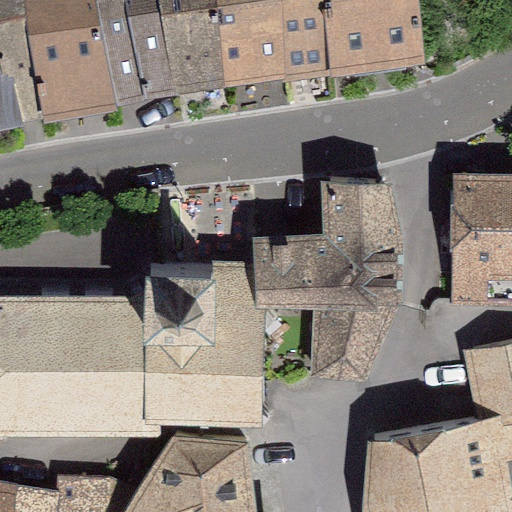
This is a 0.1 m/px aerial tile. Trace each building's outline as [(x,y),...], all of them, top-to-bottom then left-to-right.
[(30,0),(0,0),(0,40),(14,121),(50,116),(30,0)] [(0,0),(0,129),(15,127),(14,121),(0,40),(0,0)] [(101,0),(30,0),(50,116),(120,102),(101,0)] [(179,91),(166,0),(102,0),(120,102),(179,91)] [(285,0),(166,0),(179,91),(290,79),(285,0)] [(334,0),(285,0),(290,79),(339,72),(334,0)] [(334,0),(339,72),(429,63),(424,0),(334,0)] [(511,176),(460,176),(457,304),(511,305),(511,176)] [(394,184),(326,180),(327,233),(261,236),(261,260),(261,306),(317,306),(318,376),(370,378),(405,302),(404,248),(394,184)] [(135,288),(0,288),(0,435),(152,435),(152,415),(261,415),(261,306),(261,260),(135,261),(135,288)] [(511,346),(469,353),(482,419),(377,441),(368,509),(368,511),(257,511),(249,443),(178,434),(139,491),(108,478),(108,511),(511,511),(511,454),(507,423),(511,422),(511,346)] [(0,511),(16,511),(20,485),(0,482),(0,511)]
